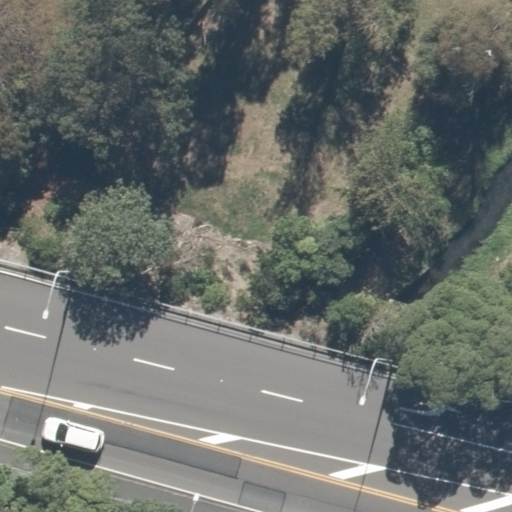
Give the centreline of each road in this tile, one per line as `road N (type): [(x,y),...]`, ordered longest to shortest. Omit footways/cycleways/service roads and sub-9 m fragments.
road 1 (secondary): [(0,380),(464,435),(511,433)]
road 2 (secondary): [(447,511),(0,390)]
